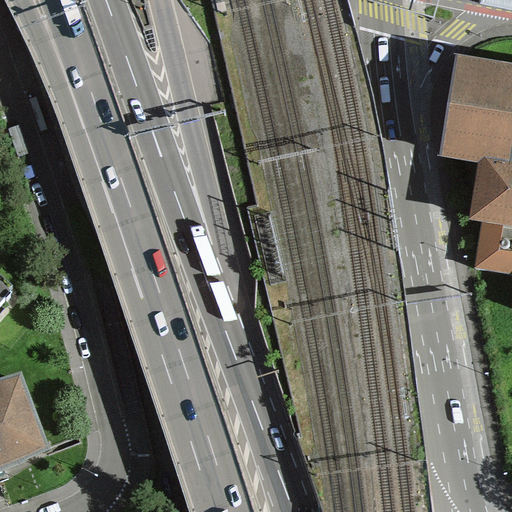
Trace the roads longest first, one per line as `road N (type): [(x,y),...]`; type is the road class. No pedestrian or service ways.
road 1 (tertiary): [(20,0),(85,152),(187,511)]
road 2 (residential): [(0,57),(111,419),(113,472),(105,491),(72,511)]
road 3 (motorway): [(242,373),(107,0)]
road 4 (tertiary): [(456,495),(442,353),(398,114)]
road 5 (motorway): [(242,373),(161,0)]
road 6 (motorway): [(119,199),(224,511)]
road 7 (motorway): [(21,0),(119,199)]
road 8 (motorway): [(58,0),(119,199)]
road 9 (tertiary): [(398,114),(440,40),(499,0)]
road 10 (motorway): [(289,511),(242,373)]
